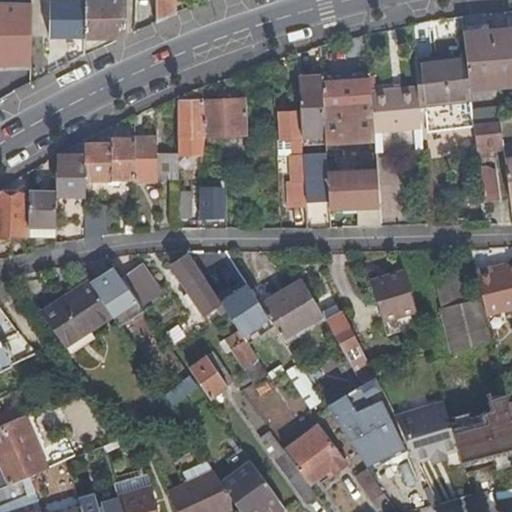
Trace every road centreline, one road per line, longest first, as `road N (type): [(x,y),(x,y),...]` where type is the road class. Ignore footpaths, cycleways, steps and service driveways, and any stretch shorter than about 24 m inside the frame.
road 1 (residential): [(0,274),(156,244),(511,229)]
road 2 (tertiary): [(0,142),(121,80),(333,0)]
